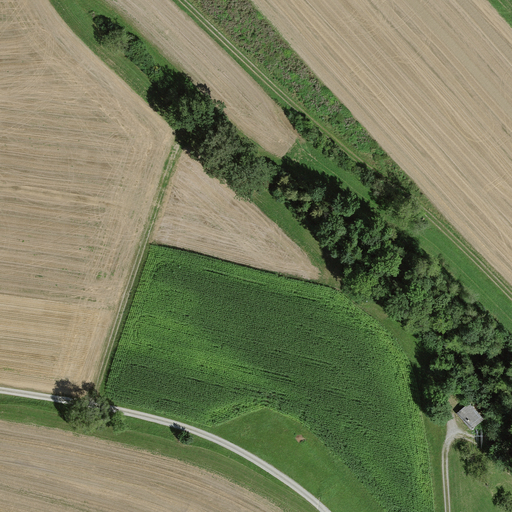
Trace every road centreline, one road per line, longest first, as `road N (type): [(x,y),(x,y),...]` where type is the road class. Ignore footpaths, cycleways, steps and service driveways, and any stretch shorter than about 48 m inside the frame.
road 1 (track): [(181,0),(264,81),(511,287)]
road 2 (residential): [(0,390),(177,422),(236,448),(326,511)]
road 3 (track): [(175,151),(89,404)]
